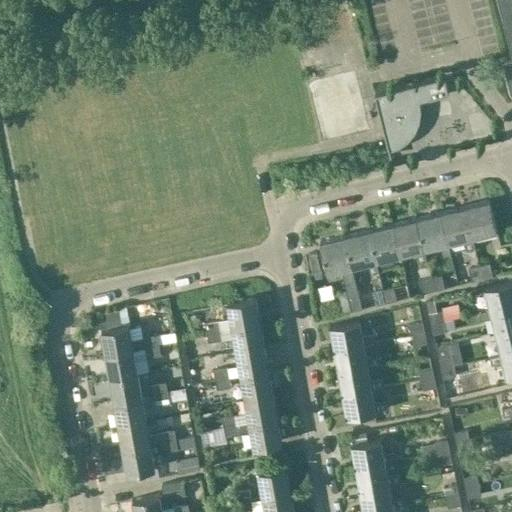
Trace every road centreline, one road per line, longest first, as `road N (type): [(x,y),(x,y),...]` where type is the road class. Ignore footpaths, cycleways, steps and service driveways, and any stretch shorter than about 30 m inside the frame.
road 1 (residential): [(92,511),(61,332),(68,307),(92,294),(282,252)]
road 2 (residential): [(282,252),(277,216),(511,155)]
road 3 (residential): [(332,511),(282,252)]
